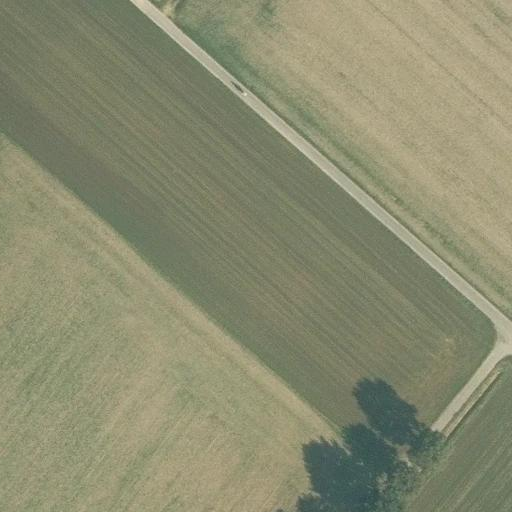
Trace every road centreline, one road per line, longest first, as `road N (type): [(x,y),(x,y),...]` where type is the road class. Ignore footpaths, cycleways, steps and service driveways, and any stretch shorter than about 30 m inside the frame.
road 1 (track): [(131,0),(511,331)]
road 2 (track): [(372,511),(511,338)]
